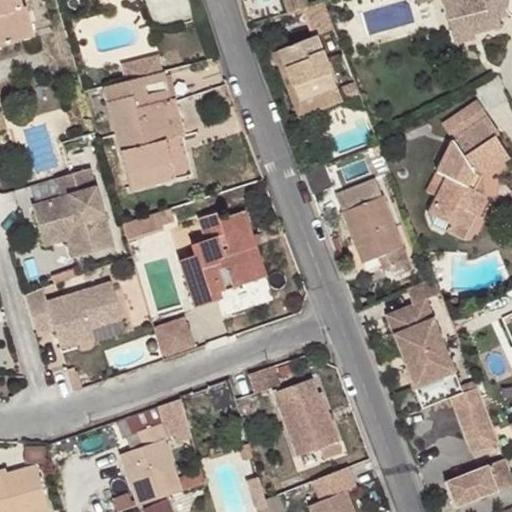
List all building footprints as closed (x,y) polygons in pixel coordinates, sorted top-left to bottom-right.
[(0,0),(0,48),(33,38),(25,9),(21,9),(19,0),(0,0)] [(511,0),(442,0),(451,35),(473,29),(474,35),(501,28),(500,20),(498,14),(507,11),(508,18),(511,17),(511,16),(511,0)] [(500,20),(508,18),(507,11),(498,14),(500,20)] [(473,29),(451,35),(454,46),(475,40),(474,35),(473,29)] [(317,38),(280,52),(300,104),(336,89),(317,38)] [(168,99),(161,72),(101,87),(128,176),(177,162),(160,102),(168,99)] [(128,176),(133,194),(196,176),(173,97),(168,99),(160,102),(177,162),(128,176)] [(482,176),(485,175),(510,160),(496,139),(500,137),(489,119),(454,141),(439,174),(449,179),(431,215),(457,227),(465,210),(476,217),(486,197),(475,191),(482,176)] [(71,176),(56,180),(61,199),(32,208),(40,233),(67,225),(71,238),(67,239),(67,240),(73,260),(112,248),(90,170),(71,176)] [(486,197),(485,175),(482,176),(475,191),(486,197)] [(376,179),(336,194),(363,264),(378,258),(383,256),(387,267),(392,280),(411,272),(401,249),(376,179)] [(171,210),(162,213),(166,226),(176,223),(171,210)] [(465,210),(457,227),(467,233),(476,217),(465,210)] [(162,213),(123,226),(129,246),(167,233),(167,230),(166,226),(162,213)] [(249,249),(256,246),(244,213),(219,221),(217,214),(200,221),(207,241),(193,247),(196,257),(180,263),(196,309),(223,300),(221,292),(259,279),(249,249)] [(67,225),(40,233),(44,247),(67,240),(67,239),(71,238),(67,225)] [(267,276),(256,246),(249,249),(259,279),(267,276)] [(387,267),(383,256),(378,258),(383,269),(387,267)] [(436,278),(432,280),(438,294),(442,293),(436,278)] [(432,280),(432,279),(407,289),(413,305),(387,315),(424,409),(451,399),(474,455),(498,446),(475,388),(466,392),(428,297),(438,294),(432,280)] [(44,289),(26,295),(38,336),(56,330),(61,348),(95,338),(92,329),(123,320),(113,284),(49,303),(44,289)] [(156,329),(166,358),(191,349),(181,320),(156,329)] [(316,379),(279,392),(300,456),(340,444),(323,393),(320,394),(316,379)] [(475,388),(498,446),(503,444),(488,405),(480,386),(475,388)] [(180,398),(163,403),(166,415),(169,415),(178,440),(191,436),(180,398)] [(122,457),(140,507),(174,495),(180,493),(163,442),(171,439),(166,424),(137,435),(143,449),(122,457)] [(24,444),(24,461),(44,462),(44,444),(24,444)] [(503,460),(511,481),(511,467),(508,458),(503,460)] [(459,508),(511,486),(511,481),(503,460),(448,482),(459,508)] [(349,469),(314,482),(322,504),(311,508),(312,511),(355,511),(349,494),(357,491),(349,469)] [(0,511),(46,511),(34,470),(6,478),(0,480),(0,511)]
